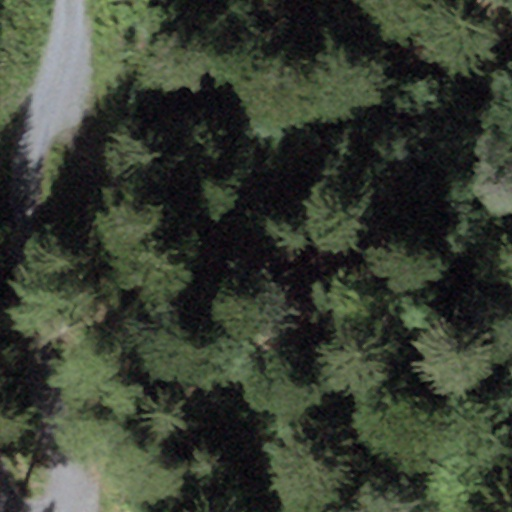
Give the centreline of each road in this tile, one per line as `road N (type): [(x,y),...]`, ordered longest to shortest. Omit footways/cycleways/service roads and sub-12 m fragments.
road 1 (track): [(45,35),(99,236),(158,359),(251,462),(311,511)]
road 2 (track): [(55,511),(59,485),(35,355),(22,203),(47,0)]
